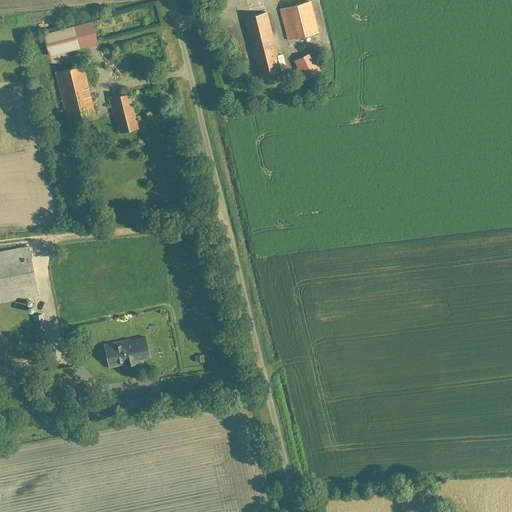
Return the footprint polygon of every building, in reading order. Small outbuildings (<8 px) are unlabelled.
[(279,11),(286,43),(318,36),(311,4),(279,11)] [(264,14),(243,19),(259,80),(285,72),(281,57),(277,58),(264,14)] [(42,38),(47,57),(96,45),(91,25),(42,38)] [(310,55),(292,64),(302,83),(319,74),(310,55)] [(82,69),(54,76),(65,123),(93,117),(82,69)] [(129,96),(107,101),(116,136),(137,131),(129,96)] [(0,254),(0,303),(35,297),(27,249),(0,254)] [(0,324),(0,350),(44,343),(40,317),(0,324)] [(104,342),(109,369),(150,362),(145,335),(104,342)] [(41,372),(44,388),(75,383),(73,367),(41,372)] [(115,402),(116,413),(150,408),(148,397),(115,402)]
